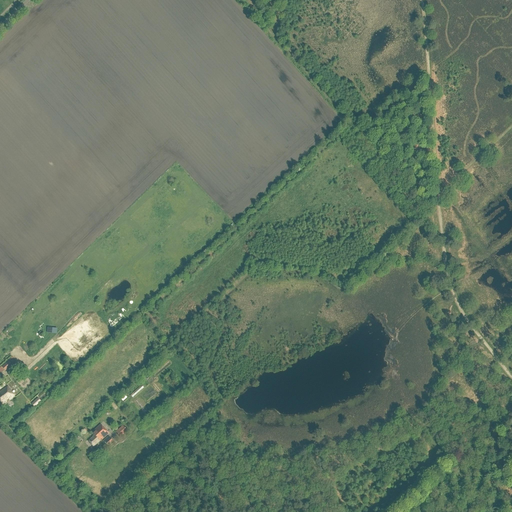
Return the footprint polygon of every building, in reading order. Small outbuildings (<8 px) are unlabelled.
[(6,372),(13,366),(9,361),(2,367),(6,372)] [(8,399),(13,395),(7,386),(0,391),(0,402),(1,405),(5,402),(4,400),(7,398),(8,399)] [(141,387),(131,397),(133,399),(143,389),(141,387)] [(35,408),(41,402),(38,399),(32,405),(35,408)] [(98,441),(107,433),(99,424),(90,432),(93,436),(88,440),(89,441),(89,442),(93,446),(97,443),(96,443),(98,441)] [(121,438),(128,431),(123,426),(116,433),(121,438)] [(109,448),(115,443),(109,436),(104,441),(109,448)]
